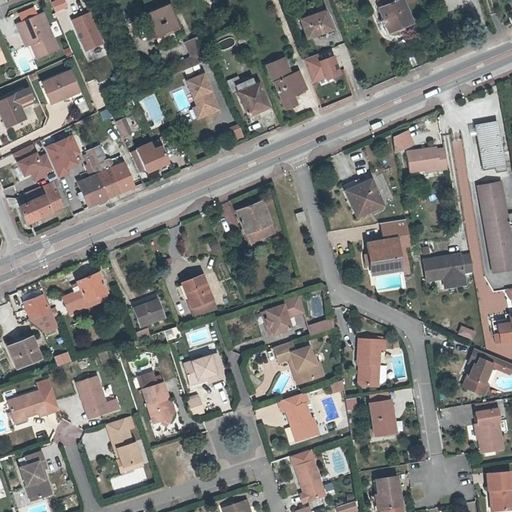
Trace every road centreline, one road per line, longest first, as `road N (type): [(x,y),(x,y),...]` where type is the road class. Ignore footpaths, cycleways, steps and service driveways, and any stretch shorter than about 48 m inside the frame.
road 1 (residential): [(294,146),(334,289),(413,329),(439,481)]
road 2 (primary): [(294,146),(24,264)]
road 3 (primary): [(511,51),(294,146)]
road 4 (residential): [(123,511),(261,466),(277,511)]
